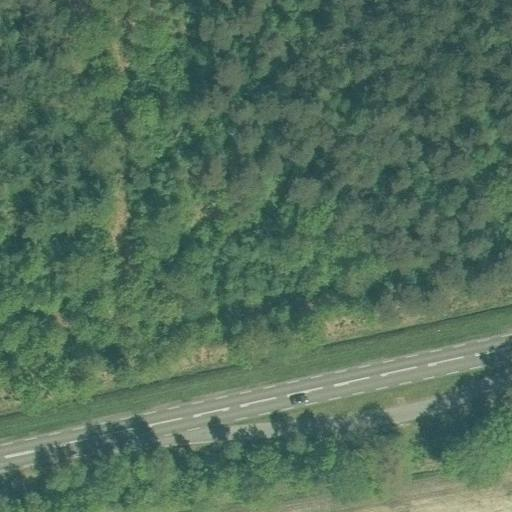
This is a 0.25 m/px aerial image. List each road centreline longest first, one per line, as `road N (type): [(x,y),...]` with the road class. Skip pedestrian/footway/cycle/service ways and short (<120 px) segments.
road 1 (primary): [(0,462),(511,350)]
road 2 (track): [(134,0),(133,355)]
